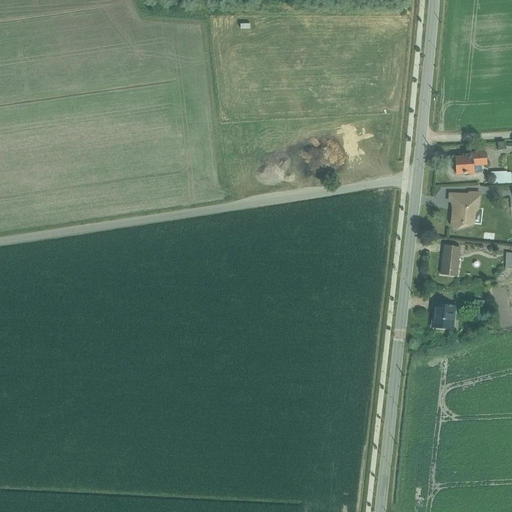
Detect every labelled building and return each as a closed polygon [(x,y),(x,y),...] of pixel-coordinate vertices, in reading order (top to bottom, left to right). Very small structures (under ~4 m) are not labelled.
[(463,157),(455,158),(456,175),(482,173),(482,166),(487,166),(486,153),(463,154),(463,157)] [(506,172),(491,173),(491,184),(511,182),(511,175),(511,172),(506,173),(506,172)] [(457,210),(453,210),(452,218),(456,220),(454,224),(452,225),(455,231),(473,226),(474,224),(480,224),(482,210),(479,210),(480,192),(469,192),(467,194),(450,195),(449,202),(456,204),(457,210)] [(444,246),(441,275),(457,277),(460,248),(444,246)] [(485,301),(474,301),(473,313),(483,314),(485,301)] [(434,304),(431,328),(453,331),(456,307),(434,304)]
